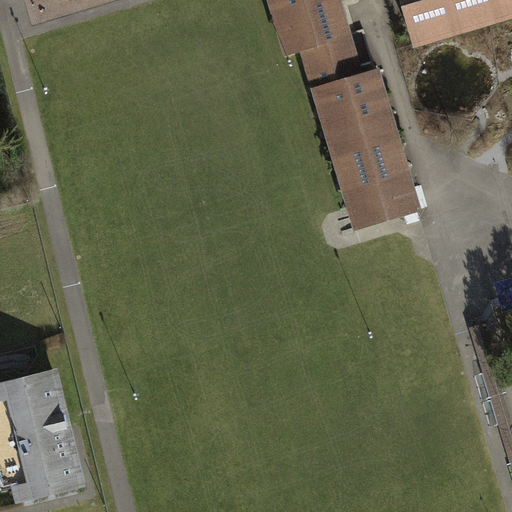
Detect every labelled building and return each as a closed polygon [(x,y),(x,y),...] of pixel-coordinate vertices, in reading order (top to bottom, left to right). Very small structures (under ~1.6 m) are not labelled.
[(299,50),(352,231),(421,211),(378,66),(360,71),(339,0),(267,0),(283,54),(299,50)] [(511,0),(399,0),(413,45),(511,15),(511,0)] [(511,278),(495,283),(505,313),(511,311),(511,278)] [(511,411),(486,323),(473,327),(511,460),(511,411)] [(54,372),(0,385),(0,436),(16,504),(82,488),(54,372)]
